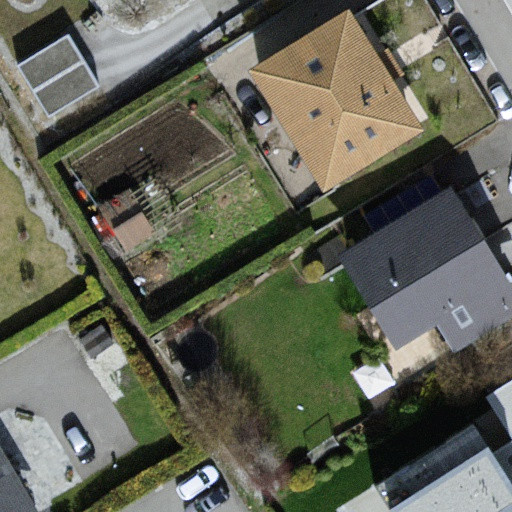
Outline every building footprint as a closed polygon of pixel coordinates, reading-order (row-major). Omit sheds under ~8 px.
[(251,60),(317,177),(416,122),(349,5),(251,60)] [(51,104),(101,76),(71,23),(20,51),(51,104)] [(348,265),(408,359),(444,336),(463,365),(511,333),(511,274),(460,194),(348,265)] [(511,511),(511,483),(469,413),(369,475),(391,511),(511,511)] [(0,511),(29,511),(0,459),(0,511)]
